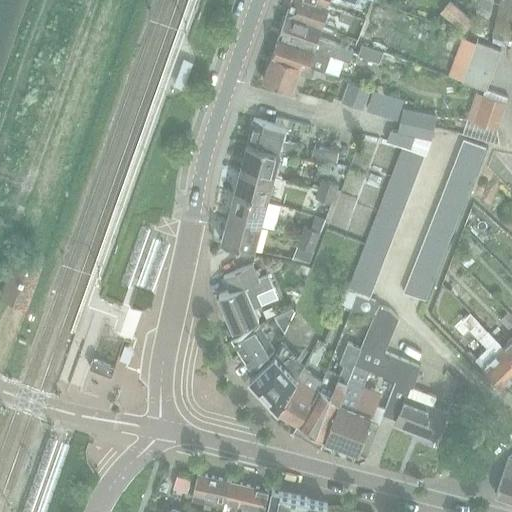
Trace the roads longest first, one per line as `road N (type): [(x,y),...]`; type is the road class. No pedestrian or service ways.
road 1 (tertiary): [(160,427),(168,333),(207,142),(259,0)]
road 2 (residential): [(511,419),(388,288),(446,126)]
road 3 (residential): [(160,427),(441,500)]
road 4 (track): [(0,155),(55,0)]
